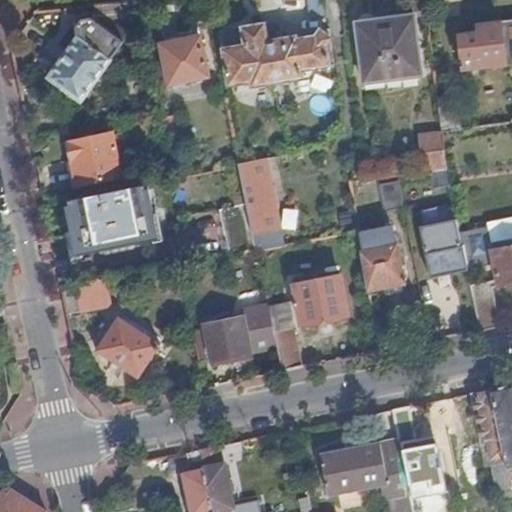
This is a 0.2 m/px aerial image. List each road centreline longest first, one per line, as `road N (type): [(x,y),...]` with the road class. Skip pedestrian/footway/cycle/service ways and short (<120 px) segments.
road 1 (residential): [(511,358),(66,452)]
road 2 (residential): [(66,452),(0,127)]
